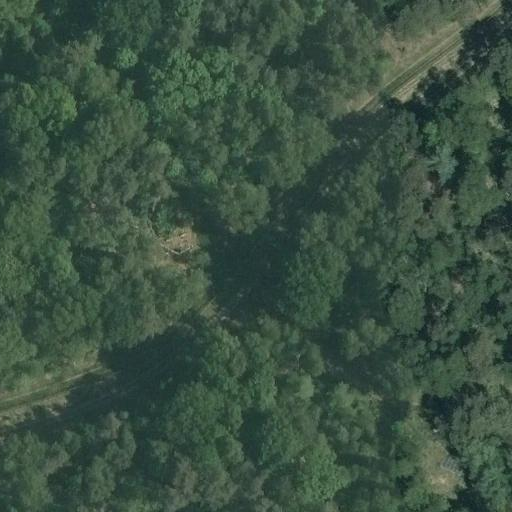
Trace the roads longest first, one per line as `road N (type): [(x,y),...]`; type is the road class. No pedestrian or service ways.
road 1 (track): [(0,432),(124,390),(199,338),(241,288),(379,394),(511,402)]
road 2 (track): [(241,288),(328,179),(511,25)]
